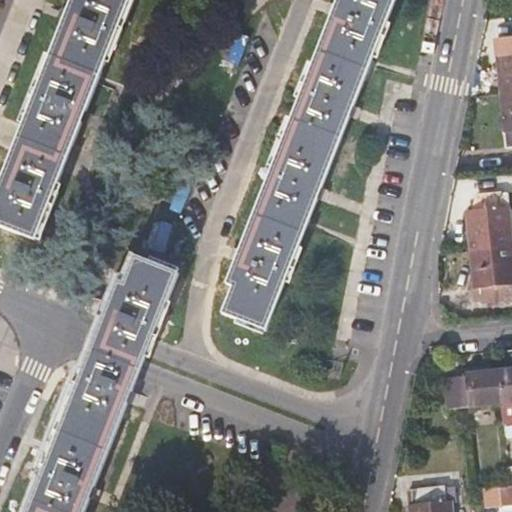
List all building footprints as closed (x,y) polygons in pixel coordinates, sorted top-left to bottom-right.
[(131,0),(75,0),(0,190),(0,225),(36,240),(131,0)] [(267,329),(370,66),(373,59),(395,0),(340,0),(229,283),(236,286),(225,313),(267,329)] [(500,56),(503,94),(511,92),(511,38),(509,39),(510,55),(500,56)] [(511,146),(511,92),(503,94),(508,146),(511,146)] [(468,212),(471,251),(511,246),(511,238),(506,180),(477,182),(479,211),(468,212)] [(511,298),(511,246),(471,251),(474,287),(486,286),(488,300),(511,298)] [(29,511),(84,511),(141,370),(150,347),(179,274),(137,258),(127,284),(120,283),(103,327),(93,351),(29,511)] [(502,415),(511,414),(511,370),(497,372),(500,403),(502,415)] [(449,407),(500,403),(497,372),(468,375),(468,377),(447,380),(449,407)] [(411,506),(411,511),(452,511),(452,501),(455,501),(454,487),(420,490),(422,505),(411,506)] [(422,505),(420,490),(409,491),(411,506),(422,505)]
